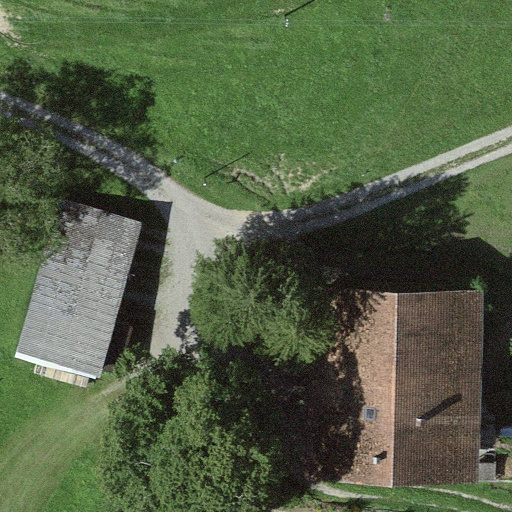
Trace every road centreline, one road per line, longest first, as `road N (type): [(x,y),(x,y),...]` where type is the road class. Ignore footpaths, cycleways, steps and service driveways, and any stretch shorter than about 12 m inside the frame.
road 1 (track): [(511,138),(273,230),(198,216)]
road 2 (unclassified): [(0,104),(62,131),(198,216)]
